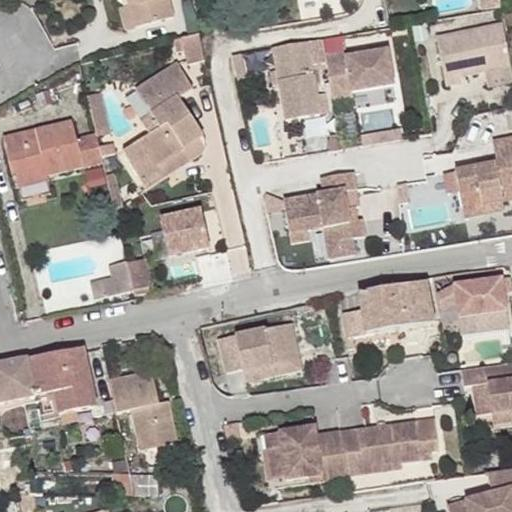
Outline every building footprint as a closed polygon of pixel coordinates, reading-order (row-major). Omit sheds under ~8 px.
[(168,0),(128,0),(130,7),(136,29),(174,19),(168,0)] [(136,29),(130,7),(120,10),(126,32),(136,29)] [(511,68),(504,25),(436,39),(445,87),(461,84),(460,78),(485,73),(511,68)] [(199,37),(181,41),(187,66),(204,62),(199,37)] [(320,117),(307,43),(272,50),(276,72),(279,86),(286,123),(320,117)] [(394,87),(387,51),(344,59),(343,53),(325,56),(332,102),(352,99),(351,94),(394,87)] [(246,79),(241,55),(231,57),(236,80),(246,79)] [(204,140),(178,101),(193,92),(176,65),(135,92),(151,117),(141,124),(148,138),(123,154),(143,186),(158,176),(162,181),(191,163),(202,155),(205,149),(205,143),(204,140)] [(511,84),(511,70),(511,68),(485,73),(488,90),(511,84)] [(279,86),(276,72),(270,73),(273,87),(279,86)] [(52,104),(48,91),(35,95),(40,108),(52,104)] [(76,141),(72,123),(3,140),(12,177),(15,177),(46,169),(48,177),(84,168),(103,164),(96,136),(76,141)] [(400,129),(360,137),(362,147),(402,140),(400,129)] [(502,203),(511,200),(511,139),(492,143),(496,165),(455,173),(463,220),(487,215),(485,208),(502,205),(502,203)] [(48,177),(46,169),(15,177),(18,191),(49,184),(48,177)] [(355,191),(352,174),(321,180),(324,195),(344,191),(344,194),(355,191)] [(458,193),(455,174),(444,176),(448,196),(458,193)] [(123,209),(114,175),(106,176),(114,211),(123,209)] [(344,194),(344,191),(324,195),(283,203),(289,235),(307,232),(323,230),(329,261),(355,257),(352,242),(364,239),(361,223),(357,224),(349,225),(344,194)] [(357,224),(354,209),(347,211),(349,225),(357,224)] [(200,211),(160,221),(168,257),(209,248),(200,211)] [(307,232),(289,235),(291,247),(309,244),(307,232)] [(144,259),(127,263),(134,293),(135,299),(152,295),(150,290),(152,290),(144,259)] [(134,293),(127,263),(109,268),(112,280),(90,285),(95,303),(134,293)] [(506,313),(502,280),(456,286),(439,294),(440,311),(455,304),(458,320),(506,313)] [(427,283),(359,295),(362,313),(344,316),(348,339),(435,324),(427,283)] [(303,371),(293,325),(282,327),(290,364),(243,375),(245,384),(303,371)] [(282,327),(218,340),(226,375),(242,371),(243,375),(290,364),(282,327)] [(82,351),(0,366),(0,405),(55,395),(59,417),(95,409),(82,351)] [(511,365),(461,372),(464,388),(473,387),(487,385),(491,415),(511,411),(511,365)] [(168,404),(159,404),(152,373),(110,383),(117,414),(131,410),(141,453),(177,445),(168,404)] [(491,415),(487,385),(473,387),(477,417),(491,415)] [(511,422),(511,411),(491,415),(492,425),(511,422)] [(77,413),(62,417),(63,425),(79,421),(77,413)] [(435,421),(340,433),(347,478),(365,475),(364,470),(401,465),(420,462),(419,455),(431,453),(439,452),(435,421)] [(316,437),(315,429),(279,434),(279,435),(281,450),(286,477),(286,482),(307,479),(308,485),(347,478),(340,433),(316,437)] [(281,450),(279,435),(264,436),(267,451),(271,451),(281,450)] [(286,477),(281,450),(271,451),(275,478),(286,477)] [(431,453),(419,455),(420,462),(432,460),(431,453)] [(401,465),(364,470),(365,475),(402,470),(401,465)] [(511,511),(511,471),(487,475),(492,495),(465,503),(467,508),(450,511),(511,511)] [(158,498),(156,476),(130,475),(135,497),(158,498)] [(43,481),(31,480),(30,495),(34,496),(42,496),(43,481)] [(37,511),(34,496),(17,496),(20,511),(37,511)] [(450,511),(467,508),(465,503),(447,508),(447,511),(450,511)]
